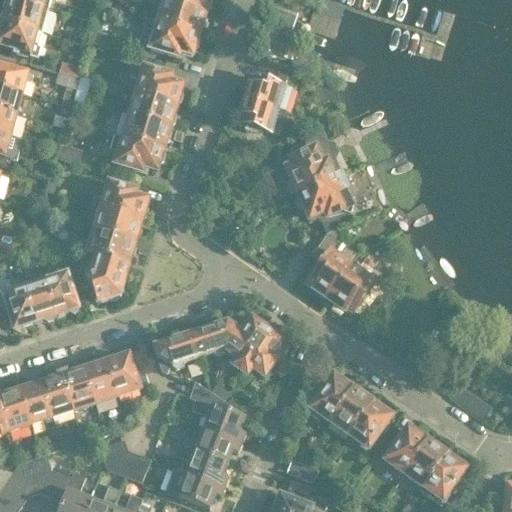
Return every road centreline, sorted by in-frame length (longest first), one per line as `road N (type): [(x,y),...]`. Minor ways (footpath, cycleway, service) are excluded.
road 1 (residential): [(247,0),(176,231),(246,281)]
road 2 (residential): [(246,281),(0,362)]
road 3 (residential): [(318,328),(503,453)]
road 4 (residential): [(247,511),(318,328)]
